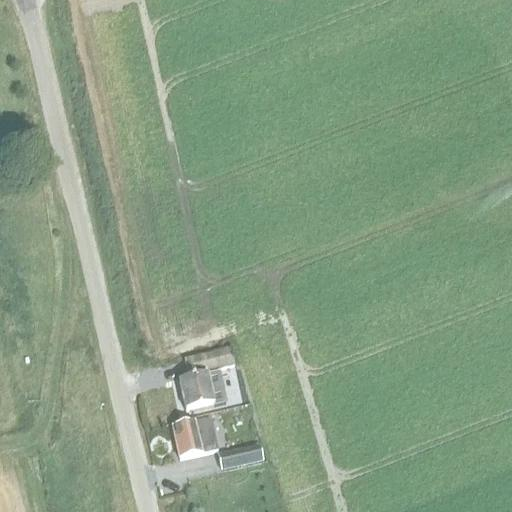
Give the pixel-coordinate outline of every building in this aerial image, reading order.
[(234,368),(231,355),(231,352),(185,362),(188,379),(234,368)] [(221,391),(218,377),(207,379),(179,385),(185,415),(214,409),(225,406),(221,391)] [(180,462),(216,453),(209,422),(173,431),(180,462)] [(216,451),(235,447),(233,436),(214,440),(216,451)] [(257,450),(218,459),(222,473),(261,464),(257,450)]
